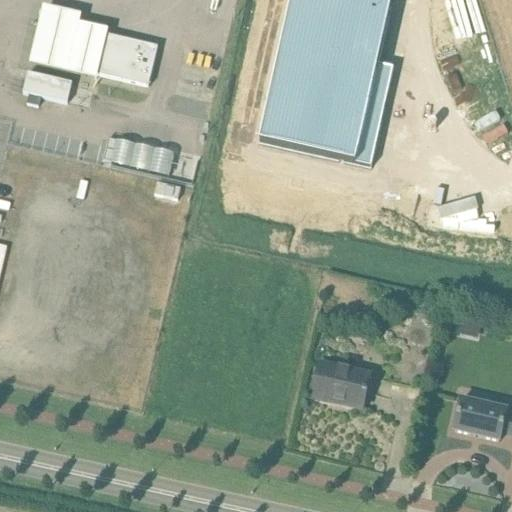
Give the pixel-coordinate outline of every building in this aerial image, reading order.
[(290,0),(257,146),(370,172),(393,72),(377,68),(391,11),(390,11),(392,0),(290,0)] [(511,0),(483,0),(501,65),(511,61),(511,0)] [(83,24),(44,16),(32,74),(98,88),(109,38),(81,33),(83,24)] [(158,50),(105,37),(95,77),(149,89),(158,50)] [(70,95),(72,86),(28,76),(26,84),(23,96),(68,106),(70,95)] [(117,142),(108,140),(101,168),(110,170),(111,167),(117,142)] [(175,155),(117,142),(111,167),(192,186),(201,157),(176,151),(175,155)] [(370,379),(345,373),(319,367),(312,401),(362,412),(370,379)] [(507,413),(460,403),(454,433),(501,443),(502,436),(511,437),(511,418),(506,417),(507,413)]
